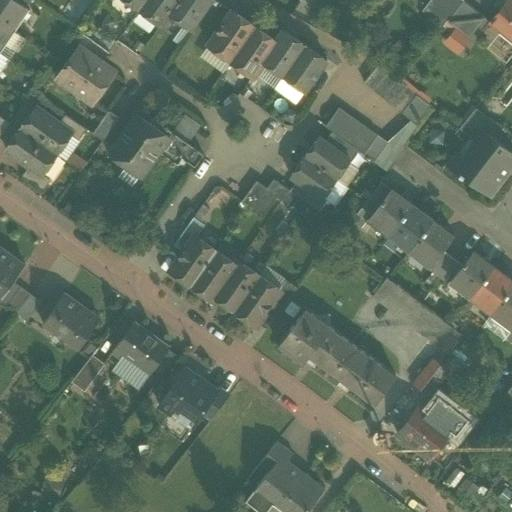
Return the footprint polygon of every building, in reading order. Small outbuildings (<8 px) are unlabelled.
[(15,0),(0,0),(0,21),(15,31),(30,10),(26,8),(15,0)] [(122,0),(138,12),(146,0),(122,0)] [(168,15),(178,0),(146,0),(138,12),(160,27),(168,15)] [(211,0),(178,0),(168,15),(189,31),(211,0)] [(443,42),(458,53),(486,16),(464,0),(429,0),(426,5),(454,26),(443,42)] [(511,42),(511,1),(510,0),(497,0),(494,5),(500,10),(489,24),(511,42)] [(230,62),(254,27),(232,12),(208,46),(230,62)] [(0,52),(15,31),(0,21),(0,52)] [(261,64),(276,42),(254,27),(230,62),(251,77),(261,64)] [(282,79),(306,46),(284,31),(276,42),(261,64),(282,79)] [(304,94),(327,61),(306,46),(282,79),(304,94)] [(93,104),(114,73),(78,49),(57,79),(93,104)] [(373,91),(388,72),(379,65),(363,83),(373,91)] [(382,98),(397,80),(388,72),(373,91),(382,98)] [(392,106),(407,87),(397,80),(382,98),(392,106)] [(401,113),(416,95),(407,87),(392,106),(401,113)] [(417,126),(430,106),(416,95),(401,113),(417,126)] [(58,125),(35,108),(20,129),(57,155),(71,135),(72,134),(58,125)] [(334,134),(348,115),(339,108),(325,127),(332,132),(334,134)] [(481,129),(488,135),(496,125),(475,109),(463,124),(477,135),(481,129)] [(103,142),(119,119),(108,111),(92,134),(103,142)] [(195,168),(204,155),(152,118),(149,123),(138,114),(108,155),(125,167),(124,169),(137,179),(139,177),(141,178),(160,152),(177,165),(182,158),(195,168)] [(65,115),(58,125),(72,134),(71,135),(79,140),(86,130),(65,115)] [(344,141),(358,122),(348,115),(334,134),(344,141)] [(0,136),(9,123),(0,116),(0,136)] [(354,148),(368,129),(358,122),(344,141),(354,148)] [(57,155),(20,129),(6,150),(29,166),(42,176),(43,175),(57,155)] [(364,155),(378,136),(368,129),(354,148),(358,151),(364,155)] [(466,161),(456,152),(445,166),(462,178),(463,176),(491,198),(511,170),(511,152),(488,135),(481,129),(477,135),(473,140),(479,145),(466,161)] [(334,134),(332,132),(325,142),(351,161),(358,151),(354,148),(344,141),(334,134)] [(374,162),(387,143),(378,136),(364,155),(374,162)] [(304,157),(337,180),(351,161),(325,142),(318,138),(304,157)] [(297,181),(323,200),(324,199),(337,180),(304,157),(290,176),(297,181)] [(42,176),(29,166),(22,176),(43,191),(51,180),(43,175),(42,176)] [(287,204),(295,194),(290,191),(274,180),(267,189),(277,197),(287,204)] [(319,212),(327,201),(324,199),(323,200),(297,181),(290,191),(295,194),(319,212)] [(270,207),(277,197),(267,189),(256,182),(249,192),(270,207)] [(366,222),(390,190),(381,183),(356,214),(366,222)] [(386,238),(411,205),(390,189),(390,190),(366,222),(365,222),(386,238)] [(263,216),(270,207),(249,192),(242,201),(263,216)] [(408,254),(433,221),(411,205),(386,238),(408,254)] [(195,236),(196,237),(204,225),(194,218),(174,245),(184,252),(195,236)] [(443,251),(454,237),(433,221),(408,254),(429,270),(443,251)] [(190,287),(216,251),(196,237),(195,236),(184,252),(170,272),(190,287)] [(0,295),(2,297),(13,282),(25,265),(0,246),(0,295)] [(213,298),(236,265),(216,251),(190,287),(211,301),(213,298)] [(438,277),(453,258),(443,251),(429,270),(438,277)] [(469,300),(493,268),(472,252),(462,265),(448,284),(469,300)] [(448,284),(462,265),(453,258),(438,277),(448,284)] [(234,312),(259,276),(239,262),(236,265),(213,298),(234,312)] [(490,316),(511,286),(511,281),(493,268),(469,300),(490,316)] [(270,306),(280,291),(279,290),(259,276),(234,312),(255,327),(270,306)] [(445,350),(460,330),(386,276),(371,296),(445,350)] [(280,291),(270,306),(280,313),(297,288),(286,280),(279,290),(280,291)] [(32,296),(13,282),(2,297),(0,299),(0,301),(18,315),(32,296)] [(511,330),(511,286),(490,316),(483,325),(504,341),(506,338),(511,330)] [(100,319),(64,294),(42,324),(78,349),(100,319)] [(41,303),(32,296),(18,315),(27,321),(41,303)] [(346,339),(305,309),(278,346),(303,364),(309,357),(324,368),(346,339)] [(155,367),(169,347),(134,322),(111,353),(123,361),(125,357),(150,375),(155,367)] [(396,377),(346,339),(324,368),(375,405),(396,377)] [(179,354),(169,347),(155,367),(165,373),(179,354)] [(84,391),(105,363),(92,353),(71,381),(84,391)] [(428,396),(432,391),(447,371),(431,359),(412,384),(427,396),(428,396)] [(204,383),(183,369),(158,405),(171,414),(176,407),(197,421),(216,393),(203,384),(204,383)] [(469,419),(432,391),(428,396),(427,396),(397,434),(429,459),(446,437),(452,442),(469,419)] [(269,472),(286,449),(277,442),(259,464),(269,472)] [(293,454),(286,449),(269,472),(246,501),(259,511),(266,511),(275,501),(288,511),(306,511),(324,489),(288,461),(293,454)]
